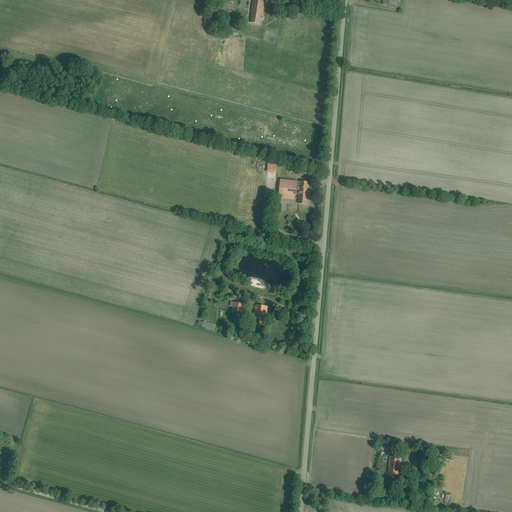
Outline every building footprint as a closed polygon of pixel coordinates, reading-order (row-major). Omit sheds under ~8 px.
[(254,1),(250,23),(262,25),(265,3),(254,1)] [(268,164),(266,177),(276,178),(277,165),(268,164)] [(310,183),(281,181),(280,193),(299,195),(298,203),(308,204),(310,183)] [(304,219),(297,217),(295,226),(302,227),(304,219)] [(234,303),(232,312),(243,314),(245,305),(234,303)] [(266,325),(268,307),(257,306),(255,324),(266,325)] [(401,459),(389,458),(387,474),(398,476),(401,459)]
